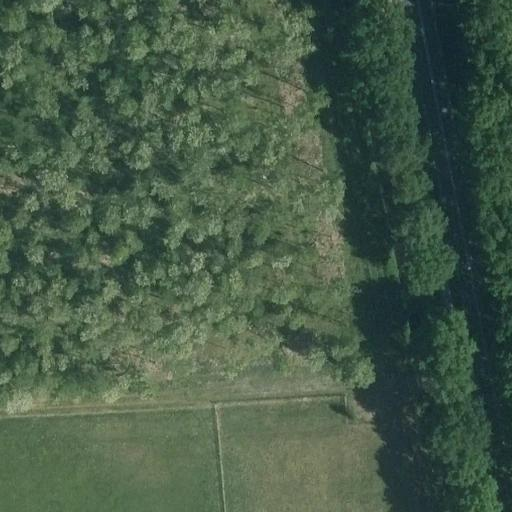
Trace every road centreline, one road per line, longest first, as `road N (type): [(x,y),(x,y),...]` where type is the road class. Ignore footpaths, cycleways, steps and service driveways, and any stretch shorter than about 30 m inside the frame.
road 1 (track): [(494,388),(0,406)]
road 2 (primary): [(511,481),(417,0)]
